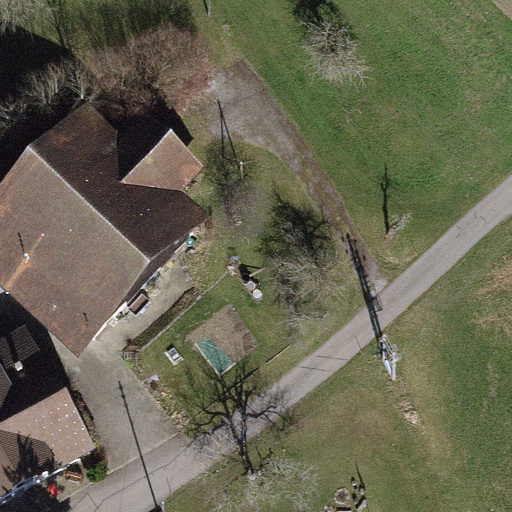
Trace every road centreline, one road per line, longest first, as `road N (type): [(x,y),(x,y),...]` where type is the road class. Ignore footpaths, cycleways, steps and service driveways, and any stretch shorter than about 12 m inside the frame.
road 1 (residential): [(110,511),(285,393),(511,197)]
road 2 (track): [(388,308),(306,163),(238,90)]
